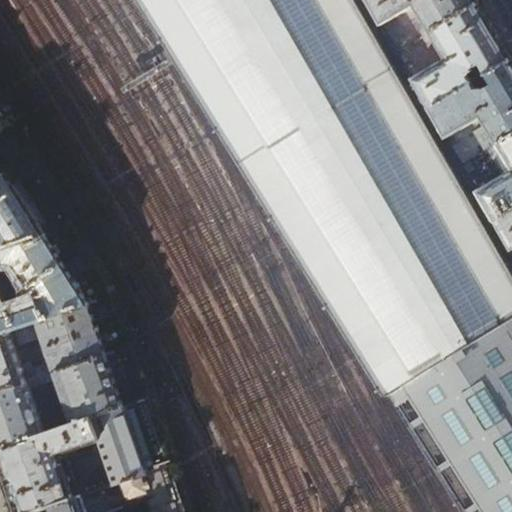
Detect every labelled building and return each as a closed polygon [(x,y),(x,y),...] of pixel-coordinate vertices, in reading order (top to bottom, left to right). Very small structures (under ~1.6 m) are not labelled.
[(256,176),(391,395),(511,317),(511,256),(363,0),(145,0),(241,153),(238,154),(254,178),(256,176)] [(368,0),(383,24),(384,24),(415,6),(428,26),(422,29),(422,31),(424,36),(479,3),(476,0),(368,0)] [(479,3),(424,36),(427,40),(430,40),(435,38),(447,58),(414,78),(413,78),(431,108),(473,82),(470,76),(475,68),(481,64),(487,74),(511,59),(511,58),(494,29),(479,3)] [(511,59),(487,74),(493,84),(486,89),(477,88),(473,82),(431,108),(447,137),(449,137),(453,145),(461,140),(456,132),(482,117),(487,125),(478,130),(487,143),(488,143),(491,147),(511,134),(511,59)] [(0,126),(3,126),(13,123),(0,101),(0,126)] [(0,174),(7,172),(38,162),(28,146),(13,150),(3,126),(0,126),(0,174)] [(511,135),(493,146),(496,151),(494,156),(501,167),(506,168),(509,173),(478,191),(496,221),(511,211),(511,135)] [(471,160),(465,164),(475,182),(482,178),(471,160)] [(46,233),(7,172),(0,174),(0,230),(6,247),(46,233)] [(511,211),(496,221),(511,249),(511,211)] [(38,320),(90,302),(73,275),(99,266),(93,254),(66,263),(46,233),(6,247),(0,249),(0,333),(32,322),(38,320)] [(107,354),(90,302),(38,320),(56,372),(107,354)] [(511,511),(511,317),(391,395),(396,404),(398,403),(467,511),(511,511)] [(37,337),(32,322),(0,333),(0,390),(28,381),(49,374),(45,364),(30,368),(28,362),(22,364),(17,348),(23,346),(21,343),(37,337)] [(125,405),(107,354),(56,372),(49,374),(28,381),(30,387),(58,378),(74,423),(125,405)] [(0,447),(45,433),(30,387),(28,381),(0,390),(0,447)] [(153,396),(125,405),(74,423),(45,433),(0,447),(0,462),(6,481),(17,511),(33,511),(81,497),(66,452),(101,441),(104,450),(102,451),(106,463),(108,463),(116,485),(175,464),(153,396)] [(189,511),(175,464),(116,485),(92,493),(99,511),(108,511),(148,497),(152,511),(86,511),(81,497),(33,511),(189,511)]
